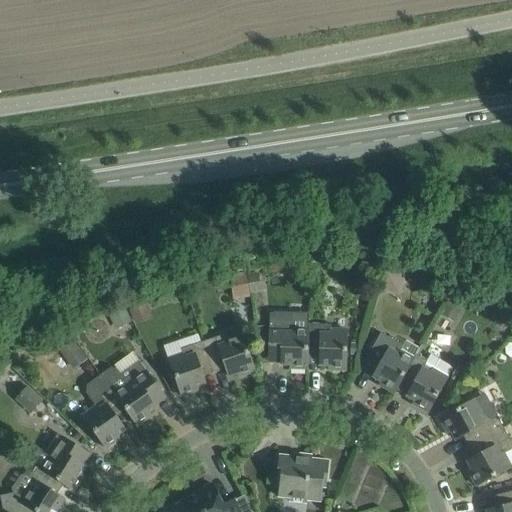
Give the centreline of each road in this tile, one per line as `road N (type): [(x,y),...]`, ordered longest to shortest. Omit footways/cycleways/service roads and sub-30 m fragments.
road 1 (primary): [(511,104),(0,186)]
road 2 (residential): [(109,511),(137,479),(216,428),(306,409),(380,434),(412,461),(438,511)]
